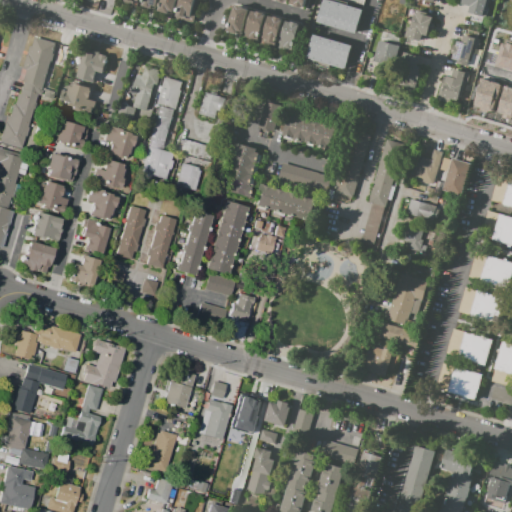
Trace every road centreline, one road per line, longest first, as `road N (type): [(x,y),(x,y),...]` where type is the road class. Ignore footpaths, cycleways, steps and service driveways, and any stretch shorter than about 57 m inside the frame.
road 1 (residential): [(0,294),(50,301),(511,440)]
road 2 (residential): [(2,0),(511,149)]
road 3 (residential): [(99,511),(150,333)]
